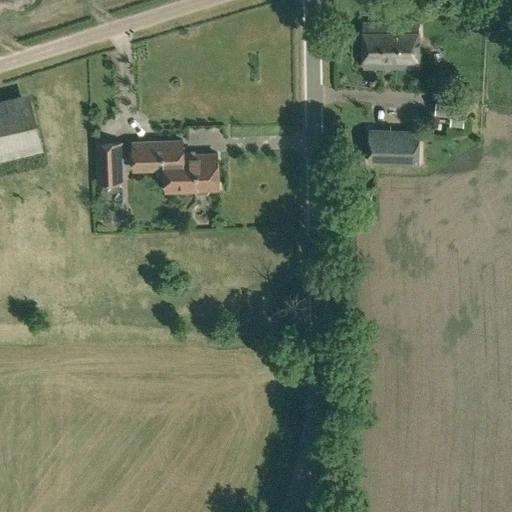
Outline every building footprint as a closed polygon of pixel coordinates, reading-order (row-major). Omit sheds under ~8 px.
[(364,68),(420,68),(419,22),(363,22),(364,68)] [(0,96),(0,110),(31,105),(29,91),(0,96)] [(465,127),(468,101),(438,97),(436,115),(452,116),(451,126),(465,127)] [(0,150),(1,157),(42,150),(35,107),(0,112),(0,150)] [(420,132),(370,130),(369,162),(418,163),(420,132)] [(178,190),(176,140),(134,142),(135,169),(152,168),(152,164),(166,164),(167,190),(178,190)] [(176,140),(178,190),(194,189),(198,193),(208,193),(212,189),(220,188),(218,153),(184,154),(183,140),(176,140)] [(99,171),(123,170),(122,142),(98,143),(99,171)] [(357,205),(372,204),(371,194),(357,194),(357,205)] [(216,213),(203,217),(206,230),(220,226),(216,213)]
